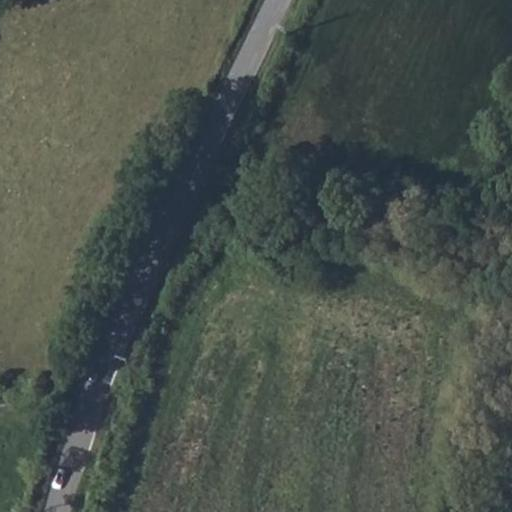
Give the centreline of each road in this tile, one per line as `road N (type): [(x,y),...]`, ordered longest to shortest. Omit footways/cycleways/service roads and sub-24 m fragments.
road 1 (tertiary): [(58,511),(90,398),(280,0)]
road 2 (track): [(190,184),(511,284)]
